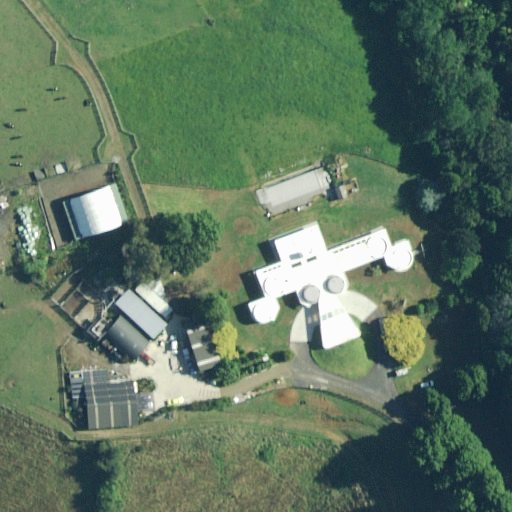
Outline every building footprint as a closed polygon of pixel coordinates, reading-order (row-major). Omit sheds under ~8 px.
[(312,206),(311,202),(309,197),(321,193),(313,172),(261,190),(271,216),(299,206),(300,210),(312,206)] [(347,197),(343,185),(333,188),(337,200),(347,197)] [(288,289),(289,293),(295,290),(296,292),(296,294),(296,295),(296,297),(296,298),(296,299),(297,301),(298,302),(298,303),(300,304),(301,305),(302,306),(303,306),(305,307),(306,307),(307,307),(317,303),(321,349),(361,334),(332,295),(341,292),(341,291),(342,290),(343,288),(343,287),(343,286),(344,284),(344,283),(344,282),(344,280),(343,279),(343,278),(342,276),(342,275),(341,274),(340,273),(343,272),(374,260),(386,255),(386,254),(387,253),(387,252),(387,251),(388,249),(388,248),(388,247),(388,246),(389,245),(389,244),(389,242),(389,241),(383,227),(325,249),(316,226),(283,239),(286,248),(276,252),(279,260),(253,270),(259,286),(261,285),(261,287),(262,289),(262,291),(263,292),(265,294),(266,295),(268,296),(270,296),(272,297),(274,297),(276,296),(277,296),(279,295),(280,293),(282,292),(282,291),(288,289)] [(26,285),(21,270),(0,276),(0,286),(2,293),(26,285)] [(83,277),(73,288),(77,292),(65,305),(61,309),(96,342),(102,336),(129,361),(166,323),(128,287),(112,304),(83,277)] [(219,364),(206,324),(184,331),(196,371),(219,364)] [(105,383),(104,371),(67,373),(69,412),(81,411),(83,429),(132,425),(130,381),(105,383)]
